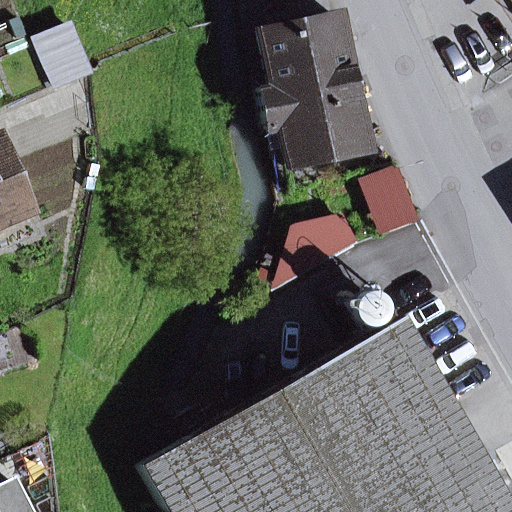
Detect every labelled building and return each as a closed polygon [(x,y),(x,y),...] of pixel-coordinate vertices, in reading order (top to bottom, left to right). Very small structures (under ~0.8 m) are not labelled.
[(273,129),(281,167),(362,149),(333,15),(253,33),(266,86),(255,89),(262,131),(273,129)] [(31,41),(51,87),(86,73),(66,26),(31,41)] [(0,219),(25,209),(0,150),(0,219)] [(409,163),(369,173),(384,229),(424,219),(409,163)] [(283,222),(291,271),(365,258),(357,210),(283,222)] [(505,511),(455,425),(394,318),(134,467),(159,511),(505,511)] [(3,486),(0,487),(0,511),(25,511),(10,482),(3,486)]
